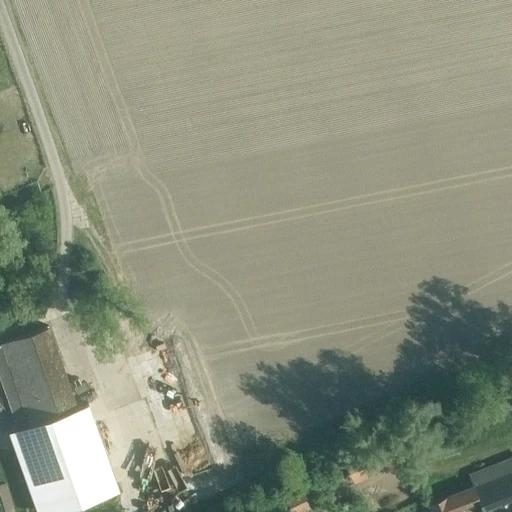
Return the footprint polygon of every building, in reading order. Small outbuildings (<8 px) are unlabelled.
[(1,342),(29,424),(77,407),(48,325),(1,342)] [(44,511),(117,486),(88,403),(77,407),(29,424),(13,430),(41,511),(44,511)] [(393,436),(343,458),(350,472),(387,456),(391,466),(404,460),(393,436)] [(511,458),(469,476),(472,483),(478,497),(483,511),(498,511),(511,506),(511,458)] [(426,511),(447,511),(447,509),(478,497),(469,483),(423,501),(426,511)]
